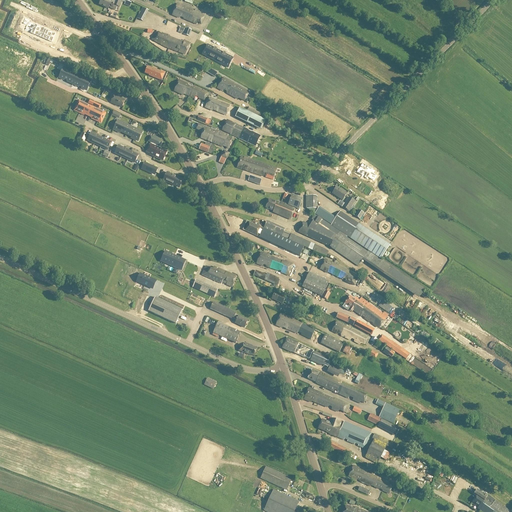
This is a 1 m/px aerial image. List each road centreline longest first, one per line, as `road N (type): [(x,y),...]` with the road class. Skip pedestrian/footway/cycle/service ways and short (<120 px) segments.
road 1 (unclassified): [(199,188),(227,179),(277,191),(314,180),(494,0)]
road 2 (unclassified): [(282,368),(239,368),(0,259)]
road 3 (tertiary): [(282,368),(199,188)]
road 4 (tertiary): [(199,188),(120,60)]
road 5 (tertiary): [(319,487),(282,368)]
